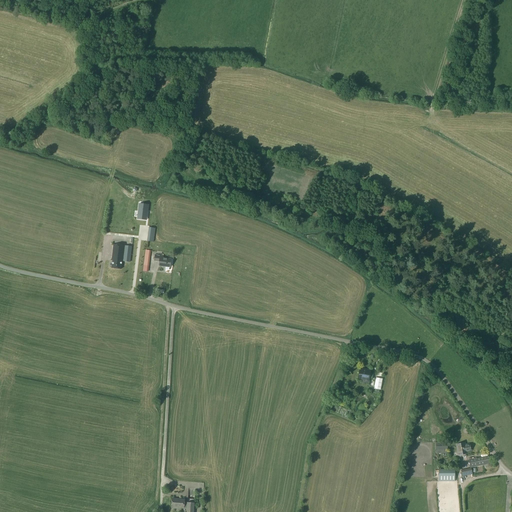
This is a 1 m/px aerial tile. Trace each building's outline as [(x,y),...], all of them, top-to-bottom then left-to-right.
[(137,216),(146,217),(148,206),(139,205),(137,216)] [(110,206),(106,235),(115,237),(119,207),(110,206)] [(130,242),(142,242),(143,225),(130,224),(130,242)] [(129,263),(132,247),(114,244),(112,260),(113,260),(112,268),(121,269),(122,262),(129,263)] [(163,256),(155,255),(154,261),(159,262),(159,266),(166,267),(166,269),(169,270),(169,267),(170,267),(171,259),(163,258),(163,256)] [(362,383),(368,384),(368,381),(369,378),(372,378),(372,377),(371,377),(372,375),(370,375),(370,371),(360,369),(358,379),(362,380),(362,383)] [(348,380),(346,391),(354,393),(356,381),(348,380)] [(353,395),(367,399),(369,394),(355,390),(353,395)] [(467,443),(457,445),(459,456),(469,454),(468,452),(472,451),(471,444),(467,445),(467,443)] [(490,463),(489,456),(468,460),(470,468),(490,463)] [(471,468),(461,470),(462,476),(472,474),(471,468)] [(454,471),(439,471),(439,472),(441,472),(441,473),(439,473),(439,482),(454,482),(454,471)] [(172,498),(171,508),(180,509),(180,508),(184,509),(184,508),(184,503),(185,499),(172,498)] [(186,508),(186,511),(193,511),(194,503),(187,503),(187,504),(184,503),(184,508),(186,508)]
